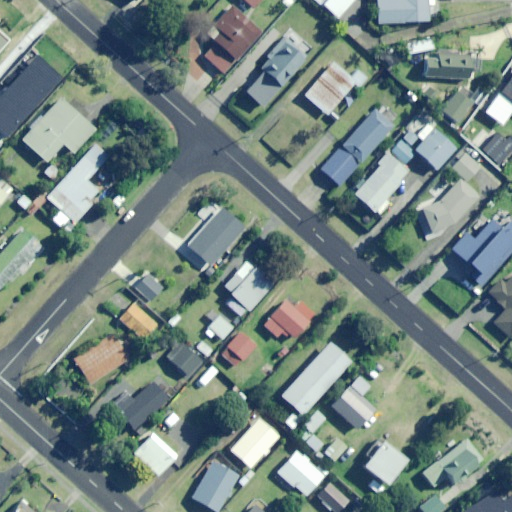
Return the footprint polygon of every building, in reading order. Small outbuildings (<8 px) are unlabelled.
[(245,19),(262,0),(243,0),(244,1),(236,10),(245,19)] [(314,0),(338,20),(354,0),(314,0)] [(428,23),(426,0),(376,0),(377,24),(428,23)] [(234,62),(260,33),(231,7),(206,35),(216,44),(204,57),(227,77),(238,65),(234,62)] [(260,107),(312,52),(293,34),(261,68),(264,71),(244,92),(260,107)] [(468,59),(468,55),(438,52),(437,60),(426,59),(424,78),(471,81),(472,69),(478,69),(479,60),(468,59)] [(358,71),(351,79),(333,63),(303,96),(326,116),(353,84),(358,88),(367,79),(358,71)] [(511,73),(484,113),(503,126),(511,112),(511,73)] [(428,102),(437,94),(430,87),(421,95),(428,102)] [(458,124),(472,104),(456,93),(442,113),(458,124)] [(72,154),(94,131),(59,99),(21,140),(46,163),(62,145),(72,154)] [(339,187),(400,119),(382,102),(321,170),(339,187)] [(0,133),(7,139),(14,131),(5,123),(0,128),(0,133)] [(416,137),(417,138),(422,142),(414,151),(436,171),(455,149),(426,125),(416,137)] [(417,138),(416,137),(408,130),(401,138),(410,146),(417,138)] [(511,138),(507,134),(503,139),(495,131),(490,136),(483,130),(473,141),(496,162),(511,144),(511,138)] [(404,164),(413,154),(400,142),(391,153),(404,164)] [(94,144),(49,196),(47,199),(60,210),(51,220),(61,229),(69,220),(73,223),(99,193),(86,182),(108,156),(94,144)] [(471,161),(477,154),(465,144),(453,157),(458,162),(451,170),(466,182),(479,167),(471,161)] [(384,202),(408,172),(387,155),(354,197),(379,217),(388,205),(384,202)] [(453,223),(479,196),(461,178),(436,203),(421,210),(430,233),(453,223)] [(0,203),(12,190),(0,179),(0,203)] [(30,218),(47,199),(49,196),(40,189),(30,201),(24,196),(15,205),(30,218)] [(208,266),(242,228),(222,210),(188,248),(208,266)] [(511,222),(509,220),(501,229),(492,220),(473,241),(466,234),(451,250),(473,271),(468,276),(480,288),(511,253),(511,222)] [(0,289),(43,248),(24,229),(3,249),(5,251),(0,255),(0,289)] [(248,312),(273,286),(248,262),(223,288),(248,312)] [(149,303),(162,289),(147,275),(134,289),(149,303)] [(511,340),(511,338),(511,275),(504,285),(500,282),(489,296),(505,310),(493,324),(511,340)] [(293,340),(315,314),(299,301),(293,309),(284,301),(262,327),(276,338),(282,331),(293,340)] [(143,341),(156,325),(133,305),(119,321),(143,341)] [(221,341),(232,329),(219,317),(204,333),(210,339),(214,334),(221,341)] [(237,369),(256,345),(239,332),(221,356),(237,369)] [(89,385),(127,360),(111,336),(73,361),(89,385)] [(186,377),(201,361),(181,341),(166,357),(186,377)] [(301,416),(349,364),(328,344),(280,397),(301,416)] [(269,381),(277,372),(267,363),(258,372),(269,381)] [(134,431),(167,399),(150,382),(131,400),(128,396),(114,410),(134,431)] [(356,431),(374,410),(348,387),(330,408),(356,431)] [(237,408),(246,400),(239,392),(230,400),(237,408)] [(311,433),(324,419),(316,412),(303,426),(311,433)] [(171,428),(179,419),(173,413),(164,422),(171,428)] [(300,421),(293,414),(284,422),(292,430),(300,421)] [(249,469),(278,438),(259,420),(230,451),(249,469)] [(316,452),(322,444),(306,431),(300,440),(316,452)] [(158,477),(177,456),(152,434),(134,455),(158,477)] [(334,462),(346,449),(337,440),(324,453),(334,462)] [(454,486),(483,463),(465,440),(422,474),(432,488),(446,477),(454,486)] [(386,486),(405,461),(382,443),(362,468),(386,486)] [(320,465),(316,470),(297,452),(278,474),(305,498),(328,473),(320,465)] [(213,511),(217,511),(239,476),(213,461),(191,499),(213,511)] [(331,511),(339,511),(348,501),(329,485),(317,500),(331,511)] [(511,511),(511,496),(504,501),(498,491),(462,511),(511,511)] [(421,511),(442,511),(445,510),(436,496),(419,509),(421,511)] [(30,511),(22,503),(12,511),(30,511)]
